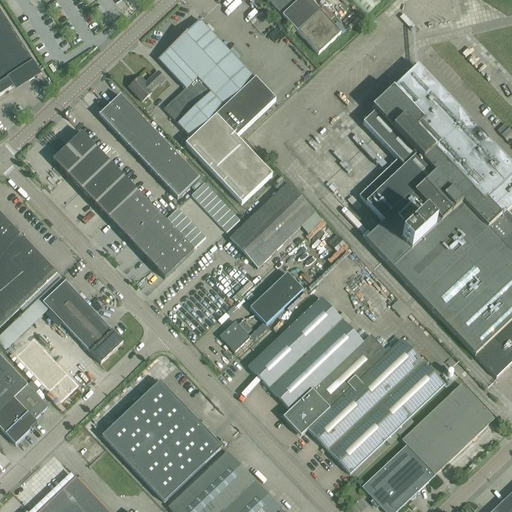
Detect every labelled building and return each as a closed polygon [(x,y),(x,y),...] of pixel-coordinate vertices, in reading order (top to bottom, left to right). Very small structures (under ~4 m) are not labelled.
[(341,34),(309,0),(265,0),(318,56),(341,34)] [(377,0),(349,0),(365,17),(380,3),(377,0)] [(0,96),(12,88),(7,79),(33,63),(0,11),(0,96)] [(255,80),(200,22),(158,61),(185,90),(163,111),(191,140),(185,146),(241,205),(272,177),(236,139),(275,102),(255,80)] [(404,169),(366,205),(383,224),(364,242),(496,380),(511,364),(511,221),(505,214),(511,208),(511,167),(417,68),(372,111),(375,114),(363,125),(397,161),(404,169)] [(138,80),(128,88),(142,103),(151,94),(150,93),(159,84),(160,86),(165,81),(158,73),(143,86),(138,80)] [(198,179),(121,98),(119,96),(119,97),(119,98),(99,117),(99,116),(98,117),(177,200),(176,200),(177,201),(199,180),(198,179)] [(497,132),(509,145),(511,142),(511,132),(504,125),(497,132)] [(67,148),(81,163),(95,149),(81,135),(67,148)] [(52,162),(66,177),(81,163),(67,148),(52,162)] [(81,163),(66,177),(80,191),(109,164),(95,149),(81,163)] [(109,164),(80,191),(94,206),(123,179),(109,164)] [(109,222),(138,194),(123,179),(94,206),(109,222)] [(195,203),(208,190),(203,185),(191,198),(195,203)] [(315,215),(287,185),(229,241),(257,270),(315,215)] [(200,207),(212,194),(208,190),(195,203),(200,207)] [(138,194),(109,222),(129,243),(158,216),(138,194)] [(204,211),(217,199),(212,194),(200,207),(204,211)] [(221,203),(217,199),(204,211),(209,216),(221,203)] [(213,220),(226,208),(221,203),(209,216),(213,220)] [(226,208),(213,220),(217,225),(230,212),(226,208)] [(165,222),(169,227),(182,215),(178,210),(165,222)] [(222,229),(235,217),(230,212),(217,225),(222,229)] [(56,274),(0,214),(0,316),(6,322),(56,274)] [(169,227),(174,232),(187,220),(182,215),(169,227)] [(158,216),(129,243),(143,258),(172,231),(158,216)] [(239,221),(235,217),(222,229),(226,234),(239,221)] [(187,220),(174,232),(179,237),(192,224),(187,220)] [(179,237),(183,242),(196,229),(192,224),(179,237)] [(196,229),(183,242),(188,246),(201,234),(196,229)] [(172,231),(143,258),(154,269),(183,242),(172,231)] [(201,234),(188,246),(192,251),(205,239),(201,234)] [(183,242),(154,269),(164,280),(193,253),(183,242)] [(333,251),(336,255),(327,262),(331,267),(350,252),(342,243),(333,251)] [(302,292),(286,275),(249,310),(265,327),(302,292)] [(361,279),(349,292),(379,322),(392,309),(361,279)] [(65,283),(42,304),(100,365),(123,344),(65,283)] [(102,299),(96,309),(104,313),(110,303),(102,299)] [(320,300),(248,368),(291,413),(283,420),(299,438),(307,431),(349,476),(444,387),(446,389),(459,377),(449,366),(436,378),(401,342),(387,355),(370,337),(363,344),(320,300)] [(245,326),(241,330),(235,324),(219,338),(235,355),(251,341),(249,339),(253,335),(245,326)] [(0,430),(15,446),(37,424),(34,421),(48,408),(0,357),(0,430)] [(171,511),(281,511),(226,454),(222,457),(218,453),(222,449),(160,383),(101,438),(110,448),(171,511)] [(406,447),(366,486),(362,489),(383,511),(397,511),(494,421),(461,386),(401,442),(406,447)] [(70,403),(74,399),(65,387),(60,391),(70,403)] [(362,489),(366,486),(360,479),(356,483),(362,489)] [(105,511),(76,480),(41,511),(105,511)] [(511,511),(511,495),(494,511),(511,511)]
